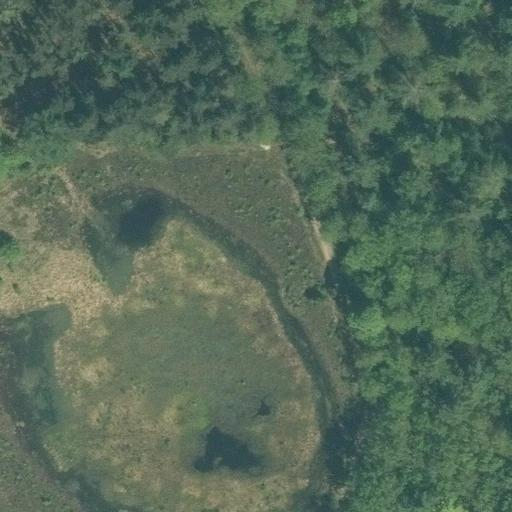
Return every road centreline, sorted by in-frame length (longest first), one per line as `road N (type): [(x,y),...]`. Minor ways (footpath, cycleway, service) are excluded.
road 1 (track): [(350,511),(364,476),(367,434),(328,247)]
road 2 (track): [(328,247),(217,0)]
